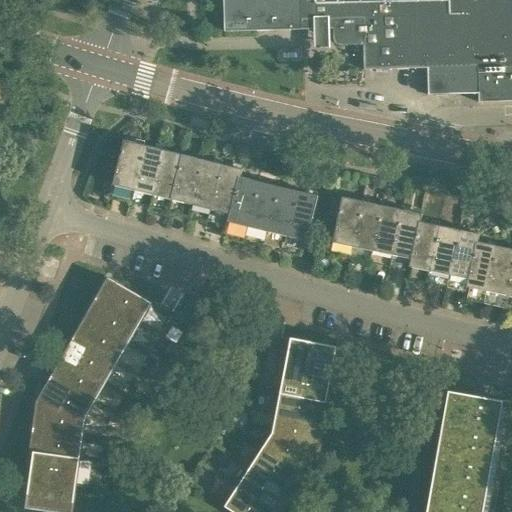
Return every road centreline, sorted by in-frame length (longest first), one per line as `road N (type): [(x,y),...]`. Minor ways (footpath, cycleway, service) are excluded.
road 1 (residential): [(511,345),(47,210)]
road 2 (tertiary): [(511,160),(335,127),(100,67)]
road 3 (residential): [(47,210),(100,67)]
road 4 (residential): [(0,336),(47,210)]
